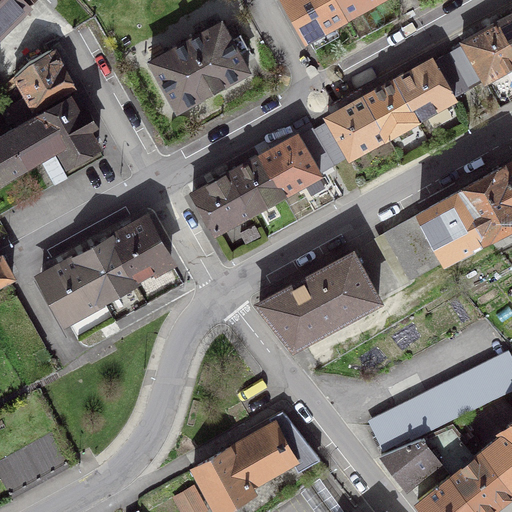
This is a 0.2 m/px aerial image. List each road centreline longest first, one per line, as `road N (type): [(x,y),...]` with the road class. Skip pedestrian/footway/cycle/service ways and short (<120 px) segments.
road 1 (residential): [(511,127),(221,293)]
road 2 (tertiary): [(221,293),(193,328),(138,451),(55,511)]
road 3 (residential): [(396,511),(284,361),(221,293)]
road 4 (residential): [(315,100),(504,0)]
road 5 (residential): [(151,184),(315,100)]
road 6 (residential): [(151,184),(75,49)]
road 7 (residential): [(17,256),(151,184)]
road 8 (residential): [(221,293),(151,184)]
